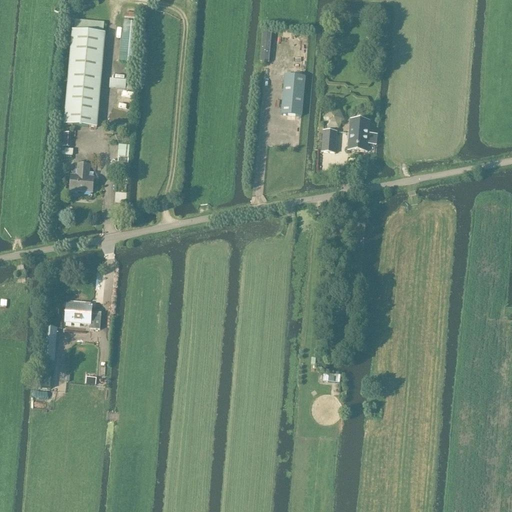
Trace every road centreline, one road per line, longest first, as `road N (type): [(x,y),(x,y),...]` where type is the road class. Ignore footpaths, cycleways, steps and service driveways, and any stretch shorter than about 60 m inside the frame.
road 1 (unclassified): [(0,259),(511,161)]
road 2 (track): [(149,0),(186,9),(171,224)]
road 3 (track): [(224,0),(207,216)]
